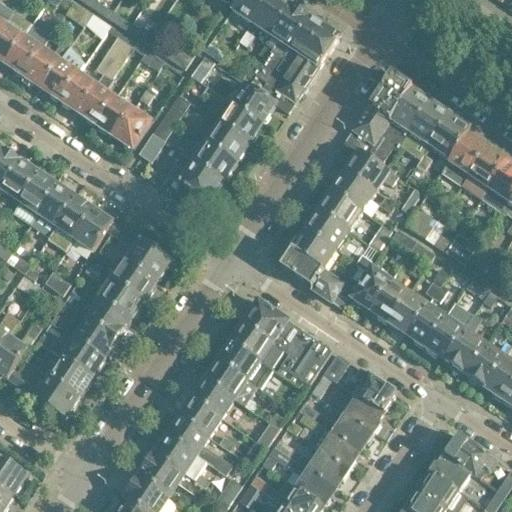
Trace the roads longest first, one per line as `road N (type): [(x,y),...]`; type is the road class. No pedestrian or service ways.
road 1 (residential): [(227,260),(0,105)]
road 2 (residential): [(227,260),(378,37)]
road 3 (residential): [(80,473),(227,260)]
road 4 (residential): [(438,400),(227,260)]
road 5 (residential): [(378,37),(511,126)]
road 6 (residential): [(367,511),(438,400)]
